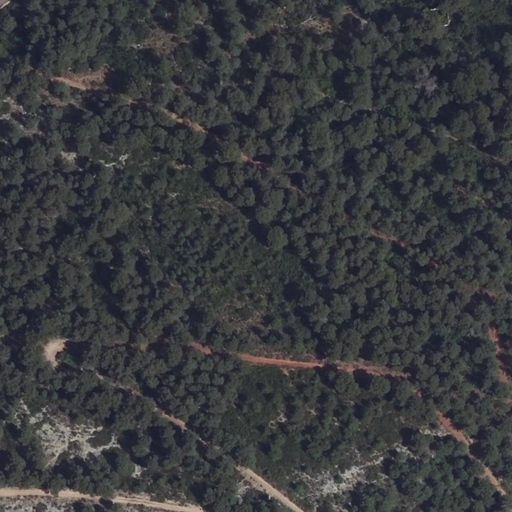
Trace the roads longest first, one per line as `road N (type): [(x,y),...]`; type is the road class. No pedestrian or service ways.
road 1 (track): [(299,511),(176,420),(65,366),(52,351),(61,343),(389,376),(442,417),(511,509)]
road 2 (track): [(511,417),(503,359),(463,286),(157,108),(0,63)]
road 3 (track): [(0,495),(145,501),(199,511)]
